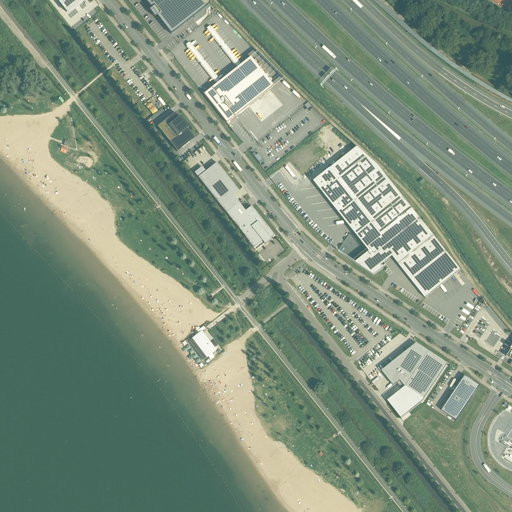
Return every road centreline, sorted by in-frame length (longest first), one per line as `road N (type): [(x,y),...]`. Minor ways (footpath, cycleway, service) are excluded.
road 1 (tertiary): [(305,245),(108,0)]
road 2 (unclassified): [(464,511),(273,272)]
road 3 (motorway): [(278,0),(511,198)]
road 4 (motorway): [(511,170),(322,0)]
road 5 (tertiary): [(505,384),(305,245)]
road 6 (motorway): [(354,94),(511,264)]
road 7 (motorway): [(511,147),(347,0)]
road 8 (motorway): [(354,94),(511,219)]
road 9 (motorway): [(511,115),(427,60),(361,0)]
road 10 (motorway): [(253,0),(354,94)]
road 11 (secondary): [(511,493),(484,472),(476,451),(481,421),(505,384)]
